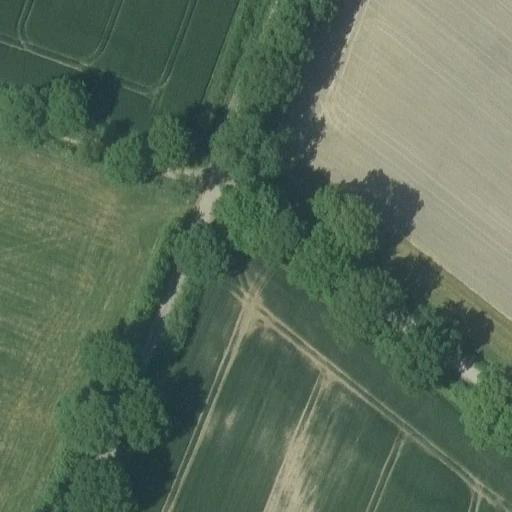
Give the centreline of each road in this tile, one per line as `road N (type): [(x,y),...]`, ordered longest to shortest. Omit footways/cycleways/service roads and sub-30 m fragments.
road 1 (track): [(84,511),(214,187),(511,406)]
road 2 (track): [(284,0),(214,187),(0,110)]
